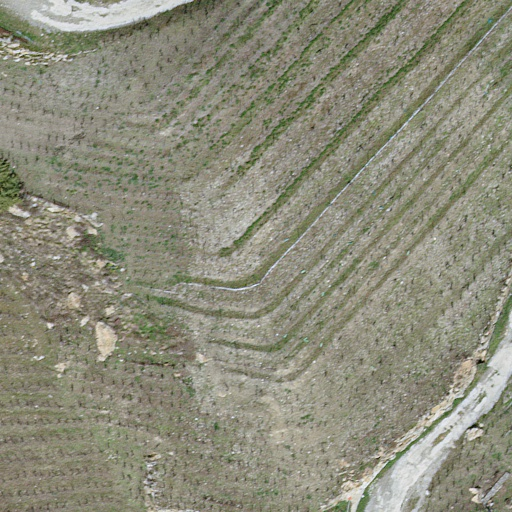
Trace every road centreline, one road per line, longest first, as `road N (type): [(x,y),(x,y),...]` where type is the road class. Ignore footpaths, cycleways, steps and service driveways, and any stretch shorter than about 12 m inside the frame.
road 1 (track): [(511,352),(473,414),(388,500),(388,511)]
road 2 (track): [(32,0),(75,25),(104,24),(173,0)]
